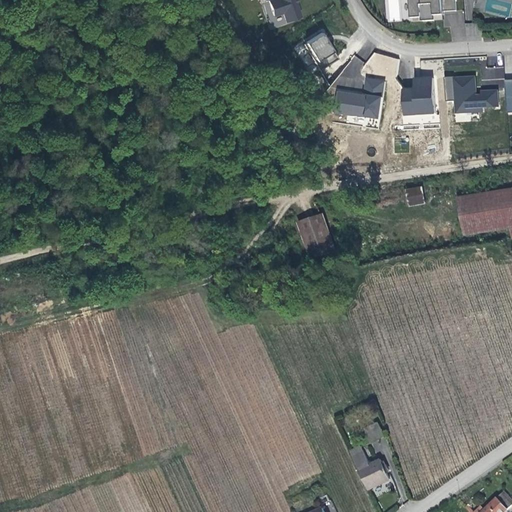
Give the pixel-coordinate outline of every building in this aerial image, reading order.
[(285,21),(299,16),(293,0),(269,0),(268,1),(273,15),(282,12),(285,21)] [(421,18),(421,21),(435,20),(434,16),(443,16),(442,0),(410,0),(412,18),(421,18)] [(475,23),(466,23),(467,37),(476,37),(475,23)] [(318,70),(321,69),(320,67),(326,63),(329,64),(336,58),(320,32),(304,43),(315,61),(313,62),(318,70)] [(302,44),(313,62),(315,61),(304,43),(302,44)] [(482,79),(504,80),(504,68),(483,68),(482,79)] [(476,75),(444,76),(445,100),(454,100),(455,121),(471,121),(471,114),(484,113),(484,108),(498,107),(497,89),(476,90),(476,75)] [(401,88),(402,124),(435,122),(433,76),(412,77),(412,87),(401,88)] [(337,89),(333,113),(379,119),(384,79),(364,77),(362,92),(337,89)] [(405,190),(405,198),(421,196),(420,189),(405,190)] [(503,230),(511,228),(511,189),(456,199),(462,237),(503,230)] [(421,196),(405,198),(406,206),(421,205),(421,196)] [(307,256),(332,250),(323,213),(298,220),(307,256)] [(511,228),(503,230),(505,242),(511,240),(511,228)] [(372,446),(384,441),(379,428),(366,433),(372,446)] [(354,452),(368,492),(391,484),(384,463),(372,467),(366,448),(354,452)] [(483,511),(504,511),(511,505),(511,502),(503,493),(483,511)] [(315,507),(324,504),(327,511),(336,511),(329,494),(312,501),(315,507)]
